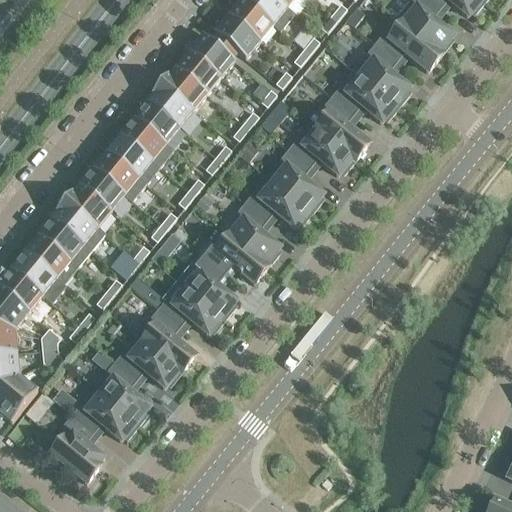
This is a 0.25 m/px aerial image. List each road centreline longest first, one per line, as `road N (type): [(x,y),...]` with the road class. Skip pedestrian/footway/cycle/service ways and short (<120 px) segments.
road 1 (residential): [(125,511),(452,109)]
road 2 (tertiary): [(488,137),(212,475)]
road 3 (residential): [(190,0),(0,229)]
road 4 (secondary): [(0,147),(114,0)]
road 5 (residential): [(444,511),(511,373)]
